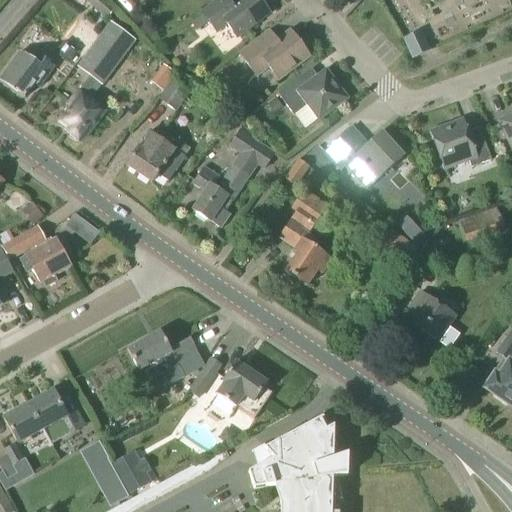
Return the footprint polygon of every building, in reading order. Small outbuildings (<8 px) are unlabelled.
[(82,0),(106,21),(116,9),(105,0),(82,0)] [(266,13),(255,0),(238,0),(229,7),(223,0),(216,0),(199,13),(214,33),(224,25),(234,38),(266,13)] [(201,27),(195,20),(190,24),(196,31),(201,27)] [(306,57),(287,31),(274,42),(267,33),(237,55),(254,76),(266,67),(275,80),(306,57)] [(412,61),(417,59),(430,52),(421,32),(403,40),(412,61)] [(101,75),(120,48),(102,34),(82,61),(101,75)] [(54,54),(61,59),(68,65),(78,53),(64,42),(54,54)] [(40,87),(54,68),(36,54),(31,61),(20,53),(0,80),(0,81),(25,100),(34,88),(40,87)] [(344,99),(323,72),(302,88),(296,80),(275,95),(291,116),(305,105),(316,120),(344,99)] [(81,144),(103,114),(87,102),(100,85),(91,78),(70,107),(72,109),(58,128),(67,134),(68,139),(74,143),(78,142),(81,144)] [(176,113),(190,94),(172,80),(158,100),(176,113)] [(281,109),(275,101),(268,106),(274,114),(281,109)] [(511,115),(497,123),(510,148),(511,146),(511,115)] [(465,134),(460,121),(430,133),(444,169),(467,161),(470,170),(490,162),(477,129),(465,134)] [(204,195),(192,213),(210,225),(211,223),(221,230),(231,216),(226,213),(232,204),(257,168),(264,172),(275,155),(258,143),(260,140),(242,127),(228,148),(239,156),(214,191),(212,189),(218,181),(216,180),(203,171),(192,187),(204,195)] [(366,146),(350,129),(323,153),(340,172),(344,168),(365,191),(401,158),(379,133),(366,146)] [(168,185),(185,161),(148,136),(126,168),(152,186),(158,177),(168,185)] [(295,189),(309,169),(298,160),(284,180),(295,189)] [(320,275),(330,261),(312,250),(315,245),(318,241),(309,234),(328,207),(304,190),(290,210),(295,214),(290,221),(278,240),(295,251),(281,272),(305,288),(315,272),(320,275)] [(497,210),(459,223),(466,243),(504,230),(497,210)] [(3,246),(0,248),(9,263),(32,249),(34,252),(19,261),(26,275),(30,273),(37,286),(40,290),(72,272),(64,257),(68,254),(59,238),(45,246),(44,243),(46,242),(38,226),(13,240),(3,246)] [(429,275),(447,248),(436,240),(417,267),(429,275)] [(0,281),(13,274),(0,252),(0,251),(0,281)] [(446,349),(455,335),(447,329),(454,319),(420,295),(413,304),(417,307),(407,322),(437,344),(438,343),(446,349)] [(169,352),(159,334),(126,352),(138,374),(162,360),(168,371),(161,374),(168,387),(184,379),(184,378),(188,376),(183,366),(177,369),(174,363),(194,352),(189,342),(169,352)] [(511,334),(496,356),(508,364),(498,379),(494,376),(485,390),(511,409),(511,334)] [(198,400),(220,366),(210,360),(188,394),(198,400)] [(254,419),(270,394),(263,390),(266,386),(235,364),(214,396),(223,402),(223,401),(236,409),(237,407),(254,419)] [(28,407),(42,432),(66,418),(75,433),(84,428),(67,397),(58,402),(53,393),(28,407)] [(17,446),(42,432),(28,407),(3,421),(17,446)] [(336,511),(336,510),(331,510),(331,502),(341,502),(338,485),(331,485),(331,479),(346,477),(347,456),(336,460),(332,449),(333,428),(321,420),(264,451),(263,449),(254,454),(258,469),(248,474),(253,491),(274,488),(280,506),(279,511),(336,511)] [(118,424),(109,429),(113,436),(122,431),(118,424)] [(0,468),(7,481),(17,476),(12,467),(23,461),(14,445),(3,451),(6,457),(0,460),(0,468)] [(221,465),(228,459),(225,453),(217,457),(221,465)] [(116,478),(127,498),(150,485),(133,454),(110,467),(116,478)] [(217,457),(209,461),(213,470),(221,465),(217,457)] [(206,475),(211,472),(213,470),(209,461),(201,466),(206,475)] [(201,466),(193,470),(198,479),(206,475),(201,466)] [(185,474),(190,483),(198,479),(193,470),(185,474)] [(185,474),(177,478),(182,487),(190,483),(185,474)] [(114,505),(127,498),(116,478),(103,485),(114,505)] [(169,482),(174,492),(182,487),(177,478),(169,482)] [(162,486),(167,496),(174,492),(169,482),(162,486)] [(162,486),(154,491),(159,500),(167,496),(162,486)] [(0,511),(12,511),(0,488),(0,511)] [(146,495),(151,504),(159,500),(154,491),(146,495)] [(151,504),(146,495),(138,499),(143,508),(151,504)] [(138,499),(130,503),(134,511),(136,511),(143,508),(138,499)] [(134,511),(130,503),(122,507),(124,511),(134,511)]
